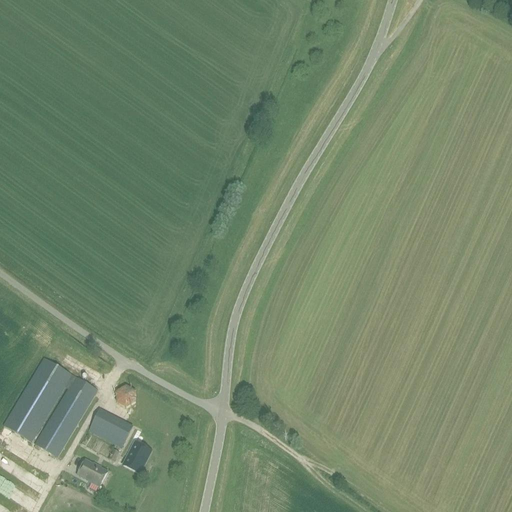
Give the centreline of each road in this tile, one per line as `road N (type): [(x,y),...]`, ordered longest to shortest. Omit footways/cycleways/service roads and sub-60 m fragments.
road 1 (tertiary): [(223,414),(235,316),(276,225),(366,69)]
road 2 (unclassified): [(223,414),(155,379),(0,272)]
